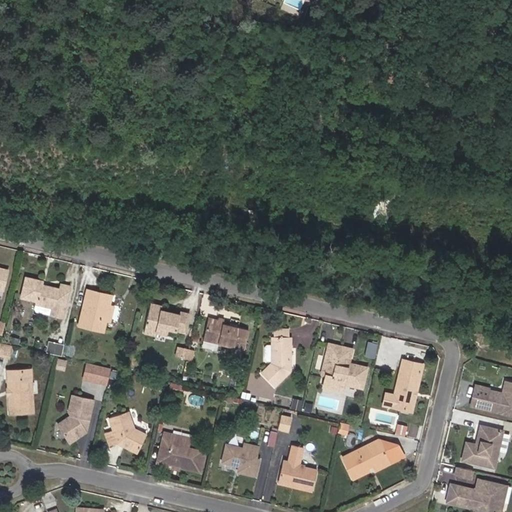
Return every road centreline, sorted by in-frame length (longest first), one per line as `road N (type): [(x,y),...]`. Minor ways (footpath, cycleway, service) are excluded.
road 1 (residential): [(0,233),(446,338),(453,353),(427,479),(373,511)]
road 2 (residential): [(241,511),(64,470),(27,471)]
